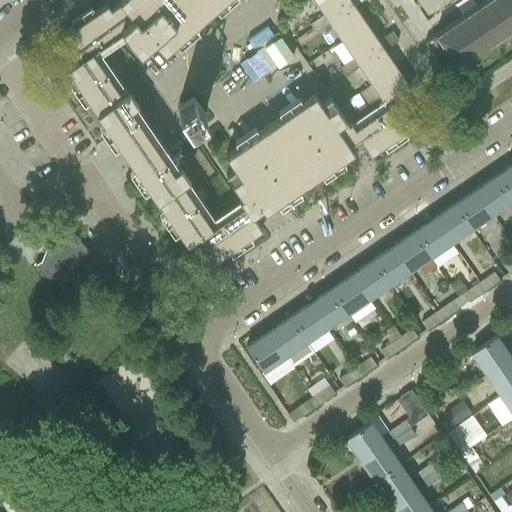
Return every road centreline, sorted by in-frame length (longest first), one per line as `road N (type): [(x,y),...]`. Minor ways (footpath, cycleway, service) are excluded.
road 1 (residential): [(195,341),(511,127)]
road 2 (residential): [(274,454),(511,291)]
road 3 (residential): [(195,341),(81,180)]
road 4 (residential): [(274,454),(195,341)]
